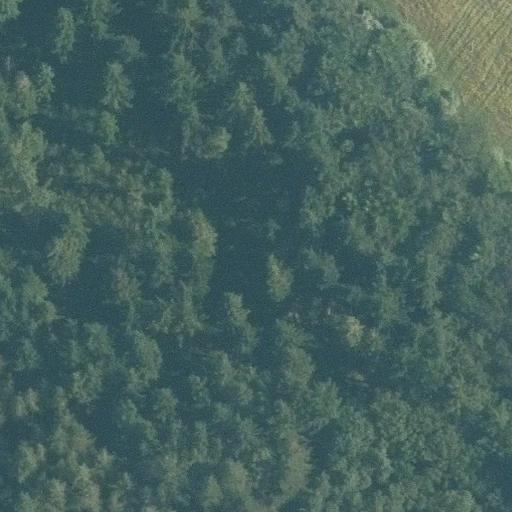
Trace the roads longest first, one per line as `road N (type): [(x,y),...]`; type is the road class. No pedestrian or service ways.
road 1 (track): [(0,195),(98,118),(133,48),(170,0)]
road 2 (track): [(297,511),(331,459),(396,434),(502,511)]
road 3 (track): [(331,459),(195,511)]
